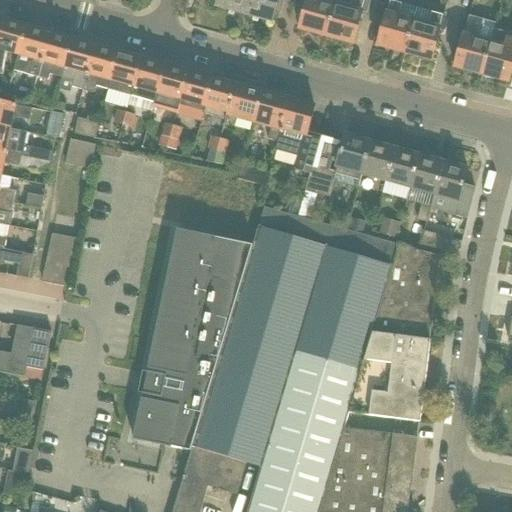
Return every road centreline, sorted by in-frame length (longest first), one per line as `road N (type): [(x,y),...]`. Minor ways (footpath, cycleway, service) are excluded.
road 1 (residential): [(508,137),(162,40)]
road 2 (residential): [(449,468),(481,250),(508,137)]
road 3 (residential): [(162,40),(15,0)]
